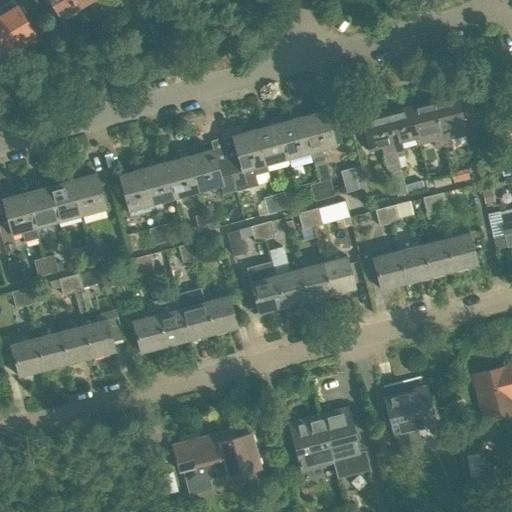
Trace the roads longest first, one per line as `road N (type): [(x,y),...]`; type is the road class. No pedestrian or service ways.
road 1 (residential): [(511,296),(28,423),(0,422)]
road 2 (residential): [(0,144),(309,63)]
road 3 (residential): [(309,63),(498,0)]
